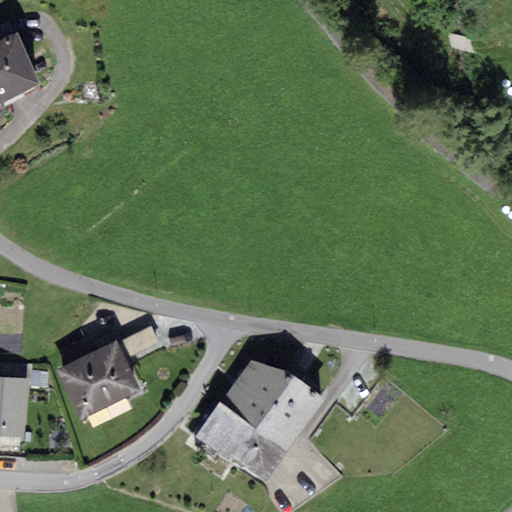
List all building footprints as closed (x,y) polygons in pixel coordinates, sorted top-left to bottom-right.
[(43,86),(17,33),(0,41),(0,105),(1,107),(43,86)] [(118,342),(126,360),(160,344),(152,326),(118,342)] [(118,342),(57,371),(82,423),(143,394),(126,360),(118,342)] [(253,361),(220,406),(289,452),(328,400),(291,370),(253,361)] [(0,439),(25,441),(28,380),(0,378),(0,439)] [(289,452),(220,406),(199,437),(268,483),(289,452)]
